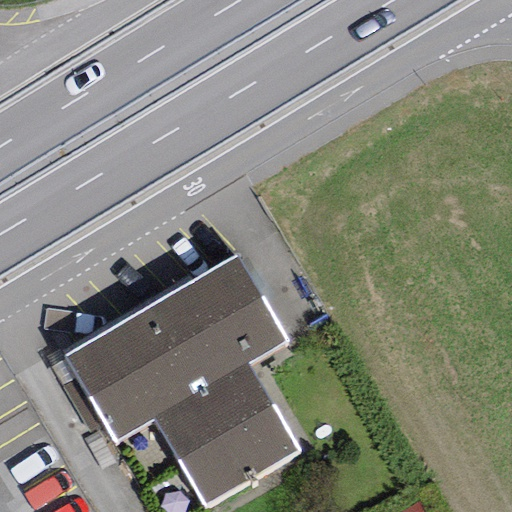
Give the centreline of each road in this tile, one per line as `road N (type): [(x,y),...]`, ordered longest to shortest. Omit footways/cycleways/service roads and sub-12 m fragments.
road 1 (unclassified): [(0,304),(509,0)]
road 2 (primary): [(0,235),(391,0)]
road 3 (primary): [(240,0),(0,151)]
road 4 (unclassified): [(0,318),(111,511)]
road 5 (unclassified): [(133,0),(0,80)]
